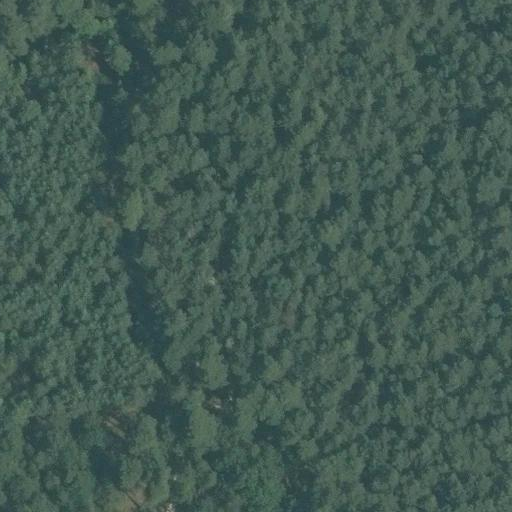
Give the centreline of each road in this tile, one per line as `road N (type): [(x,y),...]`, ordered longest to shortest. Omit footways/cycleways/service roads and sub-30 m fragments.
road 1 (track): [(511,362),(196,399)]
road 2 (track): [(196,399),(0,423)]
